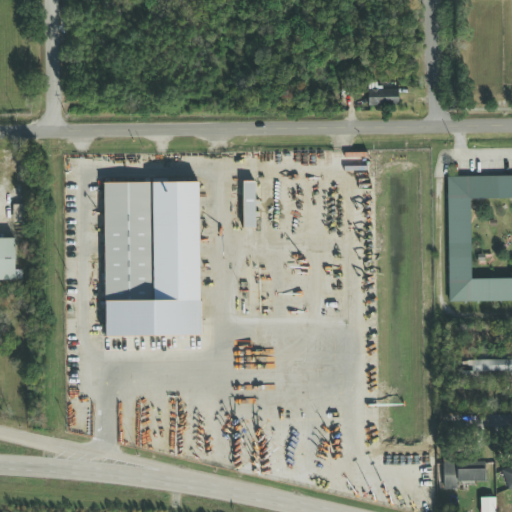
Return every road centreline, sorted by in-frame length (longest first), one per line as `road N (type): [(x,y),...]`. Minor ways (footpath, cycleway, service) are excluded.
road 1 (residential): [(0,131),(511,123)]
road 2 (primary): [(315,511),(216,487),(0,466)]
road 3 (primary): [(216,487),(0,435)]
road 4 (residential): [(49,0),(51,130)]
road 5 (residential): [(438,0),(440,124)]
